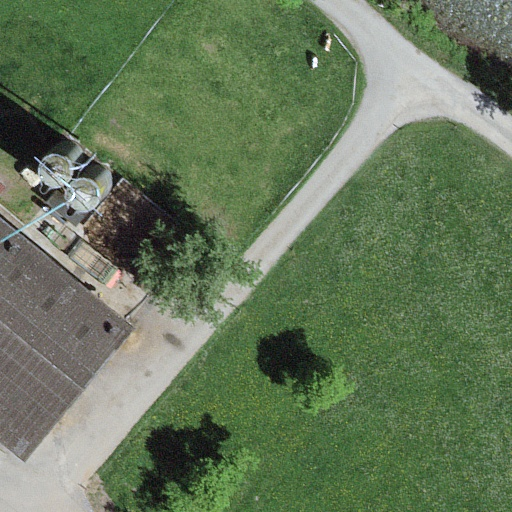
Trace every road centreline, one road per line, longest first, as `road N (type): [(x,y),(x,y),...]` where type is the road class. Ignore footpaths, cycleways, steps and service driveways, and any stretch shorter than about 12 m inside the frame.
road 1 (track): [(415,65),(357,145),(40,511)]
road 2 (track): [(415,65),(511,143)]
